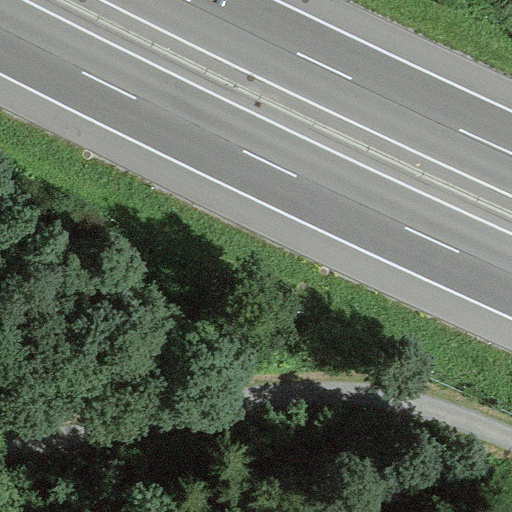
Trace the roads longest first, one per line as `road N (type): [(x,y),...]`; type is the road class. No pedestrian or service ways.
road 1 (motorway): [(0,36),(275,176),(511,284)]
road 2 (track): [(0,469),(249,411),(380,395),(511,421)]
road 3 (motorway): [(511,153),(179,0)]
